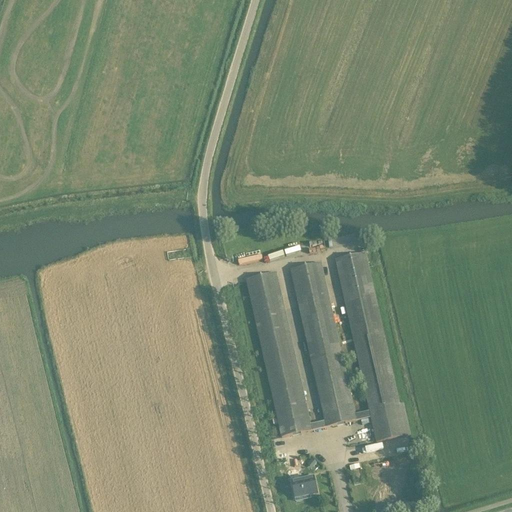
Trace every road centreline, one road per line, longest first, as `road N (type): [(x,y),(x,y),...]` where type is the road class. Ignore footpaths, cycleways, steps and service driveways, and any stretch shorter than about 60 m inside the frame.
road 1 (unclassified): [(270,511),(201,196),(257,0)]
road 2 (track): [(0,222),(201,196)]
